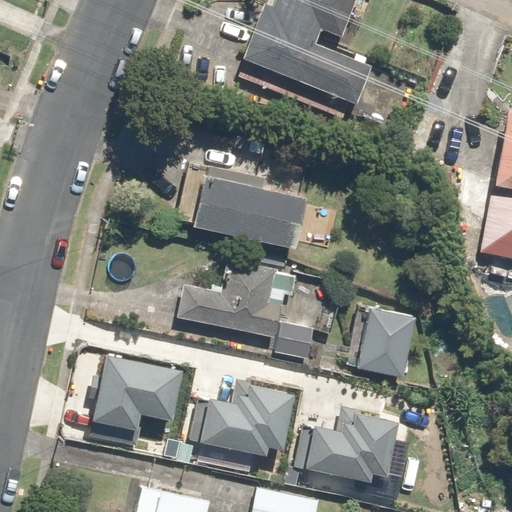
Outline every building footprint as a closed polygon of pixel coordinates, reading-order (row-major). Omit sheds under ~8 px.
[(271,0),(269,6),(260,2),(248,30),(251,31),(241,57),(348,99),(363,60),(315,41),(319,30),(339,37),(352,0),(271,0)] [(511,104),(506,103),(477,252),(511,258),(511,104)] [(200,172),(188,224),(292,248),(304,196),(200,172)] [(275,300),(263,298),(270,269),(223,258),(215,288),(182,282),(175,315),(268,333),(275,300)] [(397,376),(410,314),(366,304),(353,367),(397,376)] [(279,321),(274,351),(304,357),(309,327),(279,321)] [(104,351),(89,428),(135,438),(141,409),(169,414),(179,366),(104,351)] [(280,438),(289,387),(241,378),(237,399),(199,391),(191,432),(263,446),(265,435),(280,438)] [(382,469),(392,419),(344,409),(339,430),(301,423),(293,464),(365,478),(368,467),(382,469)] [(249,486),(244,511),(304,511),(308,495),(249,486)] [(208,511),(207,511),(208,502),(138,489),(133,511),(208,511)]
